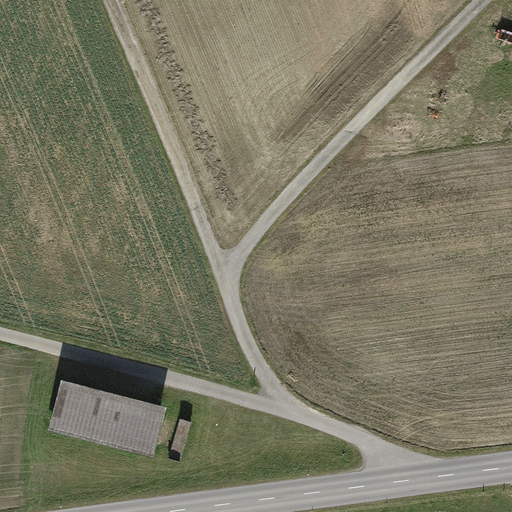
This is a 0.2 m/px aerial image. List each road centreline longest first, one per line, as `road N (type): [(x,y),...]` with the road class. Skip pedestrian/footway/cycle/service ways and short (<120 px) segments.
road 1 (track): [(409,481),(398,461),(345,431),(0,333)]
road 2 (track): [(485,0),(289,199),(227,274)]
road 3 (tertiary): [(179,511),(511,467)]
road 4 (track): [(227,274),(113,0)]
road 5 (track): [(227,274),(281,410)]
